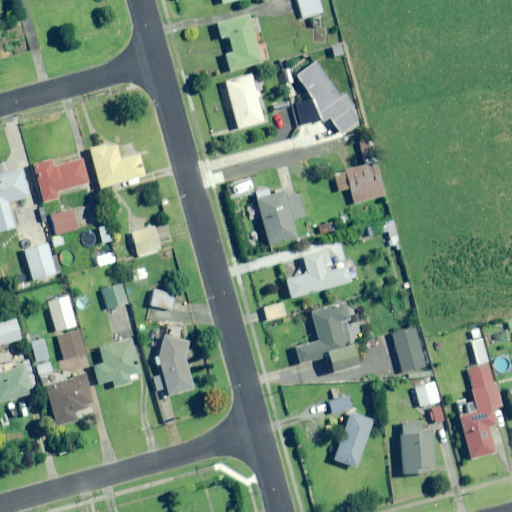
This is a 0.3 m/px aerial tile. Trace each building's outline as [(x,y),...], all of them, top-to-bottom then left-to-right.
[(323,13),(318,0),(296,0),(302,19),(323,13)] [(261,63),(248,16),(216,24),(220,39),(228,37),(232,53),(224,55),(229,71),(261,63)] [(263,122),(250,75),(224,82),(237,129),(263,122)] [(324,104),(316,75),(302,80),(305,91),(292,95),(297,112),(324,104)] [(372,141),(359,144),(363,163),(376,160),(372,141)] [(105,148),(104,145),(87,150),(97,189),(145,176),(138,152),(118,157),(115,146),(105,148)] [(305,158),(292,162),(297,178),(310,175),(305,158)] [(89,189),(81,159),(52,167),(50,160),(32,165),(42,204),(60,199),(59,197),(89,189)] [(385,196),(375,163),(333,175),(338,192),(349,189),(353,205),(385,196)] [(28,197),(20,170),(0,174),(0,231),(14,228),(7,203),(28,197)] [(281,185),(253,192),(267,246),(296,238),(291,219),(306,215),(300,194),(284,198),(281,185)] [(77,230),(72,211),(50,216),(55,235),(77,230)] [(154,240),(150,221),(129,225),(133,245),(154,240)] [(399,245),(393,222),(379,225),(381,233),(387,232),(391,247),(399,245)] [(51,263),(46,243),(23,249),(31,280),(60,273),(57,261),(51,263)] [(331,266),(327,252),(302,258),(306,274),(284,280),(289,299),(330,288),(324,267),(331,266)] [(121,285),(102,290),(107,309),(126,304),(121,285)] [(174,293),(153,289),(150,306),(171,310),(174,293)] [(76,326),(67,297),(47,304),(55,332),(76,326)] [(286,316),(282,303),(263,308),(266,322),(286,316)] [(348,319),(345,305),(310,314),(317,341),(294,347),(298,364),(326,356),(330,372),(356,365),(344,320),(348,319)] [(0,344),(20,340),(14,320),(0,323),(0,344)] [(424,366),(414,328),(390,334),(401,373),(424,366)] [(469,341),(475,365),(466,367),(474,396),(454,401),(469,459),(496,452),(489,427),(498,425),(494,409),(500,407),(494,383),(489,362),(480,328),(470,331),(472,340),(469,341)] [(84,354),(78,330),(56,336),(63,360),(84,354)] [(156,393),(165,391),(166,395),(193,389),(191,386),(190,383),(189,380),(188,377),(188,374),(187,371),(187,368),(186,364),(186,361),(186,358),(186,354),(186,351),(187,348),(187,345),(188,342),(164,335),(158,356),(154,356),(154,365),(159,364),(161,374),(152,376),(156,393)] [(47,359),(42,338),(29,341),(35,362),(47,359)] [(139,381),(128,341),(98,349),(102,364),(92,367),(97,385),(112,381),(113,388),(139,381)] [(51,371),(49,363),(36,367),(38,375),(51,371)] [(0,403),(31,393),(22,366),(0,373),(0,403)] [(92,406),(84,376),(44,387),(55,425),(74,419),(72,411),(92,406)] [(438,402),(433,383),(414,388),(419,407),(438,402)] [(353,409),(349,396),(328,402),(332,415),(353,409)] [(372,421),(349,413),(332,460),(354,469),(372,421)] [(420,428),(420,423),(398,424),(401,479),(434,477),(431,427),(420,428)]
